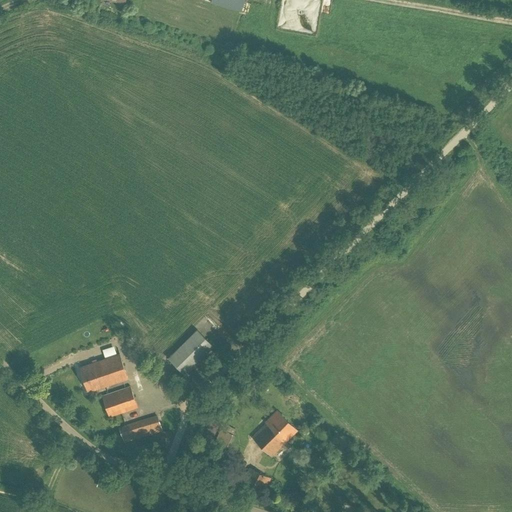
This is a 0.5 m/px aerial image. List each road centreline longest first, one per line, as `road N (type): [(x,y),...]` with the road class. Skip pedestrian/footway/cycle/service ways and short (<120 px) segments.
road 1 (unclassified): [(162,481),(200,396),(511,83)]
road 2 (unclassified): [(162,481),(80,440),(0,362)]
